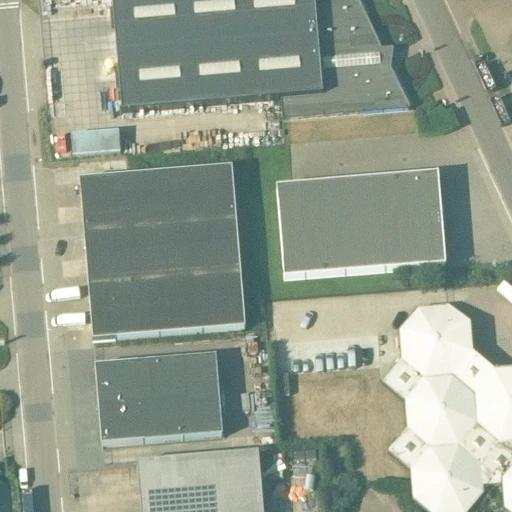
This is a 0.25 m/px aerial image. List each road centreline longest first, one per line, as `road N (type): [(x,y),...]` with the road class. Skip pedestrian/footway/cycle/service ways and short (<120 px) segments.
road 1 (unclassified): [(46,511),(3,0)]
road 2 (unclassified): [(511,160),(435,0)]
